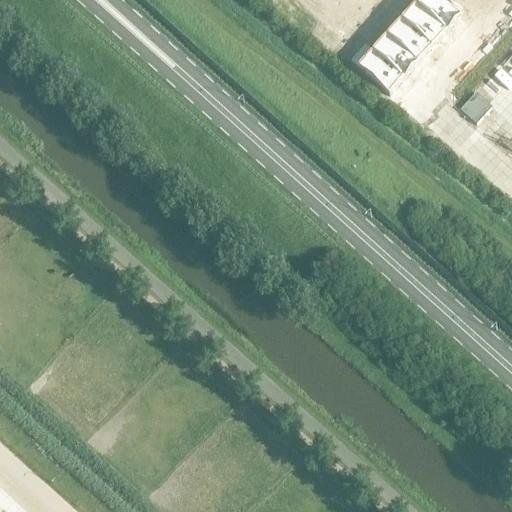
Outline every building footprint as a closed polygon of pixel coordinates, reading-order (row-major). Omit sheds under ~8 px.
[(442,0),(421,0),(416,6),(448,34),(463,17),(442,0)] [(417,6),(402,22),(434,50),(448,34),(417,6)] [(367,10),(363,15),(371,23),(376,17),(367,10)] [(363,15),(358,21),(365,28),(371,23),(363,15)] [(402,22),(388,38),(419,66),(420,66),(434,50),(402,22)] [(387,38),(374,54),(406,82),(420,66),(419,66),(387,38)] [(338,43),(333,48),(341,56),(346,50),(338,43)] [(373,54),(358,71),(391,99),(406,82),(373,54)] [(0,511),(16,511),(0,497),(0,511)]
